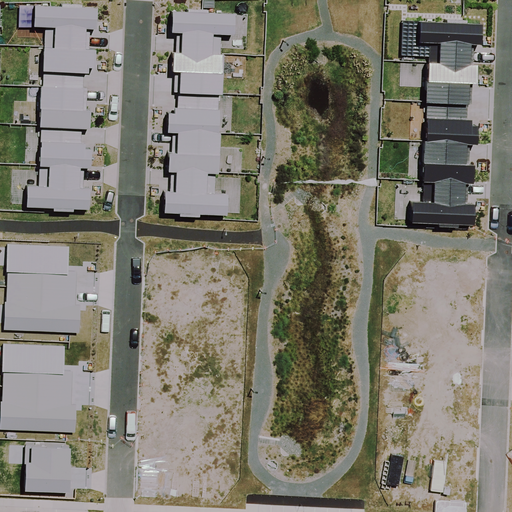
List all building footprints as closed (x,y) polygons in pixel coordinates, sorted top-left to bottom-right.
[(236,235),(219,234),(216,284),(241,286),(239,323),(279,325),(280,310),(298,311),(298,322),(324,323),(328,252),(286,250),(286,264),(235,261),(236,235)] [(173,264),(174,237),(144,236),(142,306),(181,307),(182,264),(173,264)] [(383,319),(386,272),(364,270),(367,242),(335,239),(333,264),(343,264),(339,316),(383,319)] [(0,310),(3,310),(3,303),(8,303),(10,246),(0,245),(0,310)] [(69,258),(20,257),(19,303),(68,304),(69,258)] [(131,272),(90,272),(89,323),(130,323),(131,272)] [(386,272),(383,319),(432,323),(432,332),(465,335),(469,283),(439,280),(439,276),(386,272)] [(511,273),(493,273),(474,273),(473,297),(492,297),(491,337),(511,337),(511,273)] [(35,366),(0,364),(0,436),(75,439),(77,395),(34,393),(35,366)] [(232,477),(237,392),(206,390),(201,476),(232,477)] [(202,393),(159,391),(157,415),(145,414),(143,439),(156,440),(155,455),(198,457),(202,393)] [(249,392),(244,478),(275,479),(279,394),(249,392)] [(484,471),(485,394),(428,393),(428,422),(412,422),(412,433),(418,433),(417,470),(484,471)] [(326,470),(326,466),(330,395),(300,394),(296,482),(326,485),(326,470)] [(119,447),(121,401),(83,399),(81,446),(119,447)] [(369,463),(372,418),(334,416),(332,461),(369,463)] [(511,474),(511,419),(505,419),(502,474),(511,474)] [(406,465),(406,437),(384,436),(384,465),(406,465)] [(71,444),(38,443),(36,493),(69,495),(71,444)] [(193,511),(195,464),(160,463),(160,483),(131,482),(131,493),(127,493),(126,511),(193,511)] [(325,489),(324,511),(370,511),(373,469),(342,467),(342,471),(326,470),(326,485),(325,489)] [(118,511),(120,475),(75,473),(73,511),(118,511)] [(411,511),(413,480),(377,478),(374,511),(411,511)] [(438,511),(440,482),(427,481),(424,511),(438,511)] [(223,511),(225,485),(203,484),(201,511),(223,511)] [(451,511),(454,485),(444,484),(441,511),(451,511)] [(466,511),(468,484),(458,484),(456,511),(466,511)] [(232,485),(230,511),(274,511),(277,488),(232,485)] [(324,511),(325,489),(296,486),(288,486),(286,511),(324,511)]
